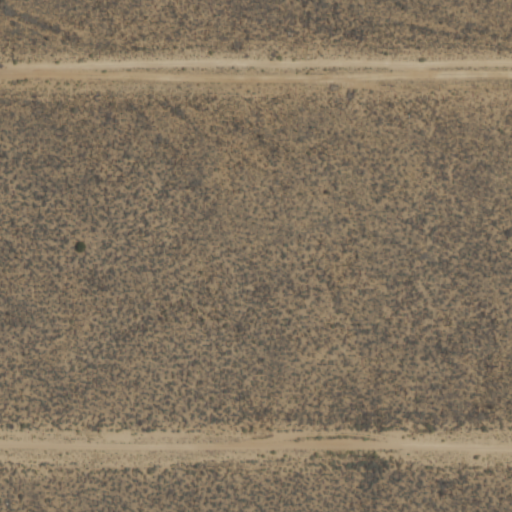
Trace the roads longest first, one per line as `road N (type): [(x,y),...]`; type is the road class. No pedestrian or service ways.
road 1 (track): [(511,73),(0,73)]
road 2 (track): [(511,447),(0,447)]
